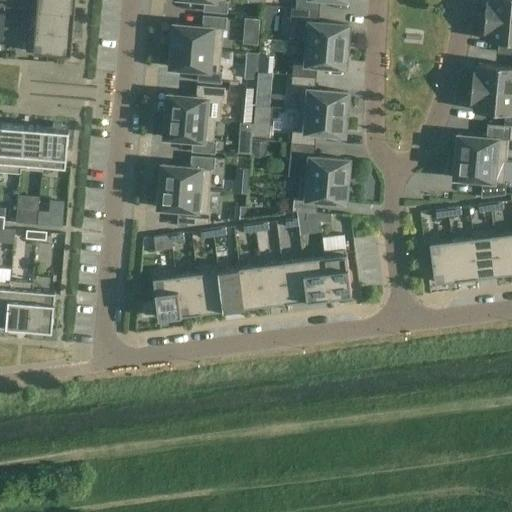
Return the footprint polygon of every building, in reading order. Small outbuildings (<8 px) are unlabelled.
[(30,0),(29,9),(74,13),(75,0),(30,0)] [(226,1),(225,0),(204,0),(203,11),(227,13),(228,1),(226,1)] [(343,0),(349,0),(348,0),(296,0),(295,8),(319,10),(320,0),(343,0)] [(486,2),(485,16),(511,18),(511,0),(490,0),(491,2),(486,2)] [(318,22),(319,10),(295,8),(291,7),(290,20),(302,21),(300,43),(302,43),(302,42),(347,46),(349,24),(318,22)] [(72,34),(74,13),(29,9),(28,30),(72,34)] [(173,24),(172,46),(221,50),(223,29),(226,29),(227,17),(203,15),(202,26),(173,24)] [(511,18),(485,16),(484,30),(488,31),(487,40),(511,42),(511,18)] [(72,34),(28,30),(26,51),(71,55),(72,34)] [(293,63),(292,75),(316,77),(317,65),(345,67),(347,46),(302,42),(302,43),(300,63),(293,63)] [(219,71),(221,50),(172,46),(170,67),(198,69),(197,81),(221,83),(222,71),(219,71)] [(511,66),(478,63),(478,72),(473,72),(471,86),(511,89),(511,66)] [(301,88),(299,109),(346,113),(348,92),(315,89),(316,77),(292,75),(291,87),(301,88)] [(166,116),(215,120),(220,120),(222,100),(224,100),(225,87),(197,85),(196,97),(167,94),(166,116)] [(511,89),(471,86),(470,100),(475,101),(474,110),(505,113),(504,125),(511,125),(511,89)] [(345,135),(346,113),(299,109),(297,131),(292,130),(291,142),(315,144),(316,132),(345,135)] [(214,141),(215,120),(166,116),(164,137),(192,140),(191,152),(215,154),(216,141),(214,141)] [(52,128),(45,127),(42,165),(43,165),(66,167),(69,129),(62,129),(62,124),(53,123),(52,128)] [(23,125),(2,124),(0,146),(0,171),(20,173),(21,168),(20,168),(23,125)] [(456,156),(505,161),(507,140),(510,140),(511,126),(487,124),(486,137),(458,135),(456,156)] [(42,165),(45,127),(23,125),(20,168),(21,168),(42,170),(43,165),(42,165)] [(314,156),(315,144),(291,142),(290,155),(302,156),(300,177),(348,181),(350,159),(314,156)] [(161,164),(160,186),(209,190),(211,169),(214,169),(215,157),(191,155),(190,167),(161,164)] [(505,161),(456,156),(454,178),(482,180),(481,197),(505,194),(506,182),(503,182),(505,161)] [(346,202),(348,181),(300,177),(299,198),(294,198),(293,210),(317,212),(318,200),(346,202)] [(208,210),(209,190),(160,186),(159,190),(155,190),(154,202),(158,202),(158,207),(186,210),(185,225),(209,222),(210,210),(208,210)] [(490,202),(491,210),(504,209),(502,201),(490,202)] [(479,212),(491,210),(490,202),(478,204),(479,212)] [(448,208),(449,216),(461,214),(460,206),(448,208)] [(436,217),(449,216),(448,208),(435,209),(436,217)] [(306,220),(318,221),(319,213),(306,212),(306,220)] [(319,213),(318,221),(331,222),(331,214),(319,213)] [(37,224),(38,215),(28,215),(27,223),(37,224)] [(48,216),(38,215),(37,224),(47,224),(48,216)] [(285,219),(286,227),(299,226),(298,217),(285,219)] [(255,223),(256,231),(269,229),(268,221),(255,223)] [(256,231),(255,223),(243,224),(244,232),(256,231)] [(213,228),(214,236),(226,235),(225,227),(213,228)] [(201,238),(214,236),(213,228),(200,230),(201,238)] [(494,234),(495,234),(495,229),(471,232),(472,237),(473,237),(478,277),(499,274),(494,234)] [(36,231),(26,230),(26,238),(36,239),(36,231)] [(46,232),(36,231),(36,239),(46,240),(46,232)] [(511,231),(495,234),(494,234),(499,274),(511,272),(511,231)] [(170,234),(171,242),(184,240),(183,232),(170,234)] [(171,242),(170,234),(158,235),(159,243),(171,242)] [(472,237),(451,239),(457,280),(478,277),(473,237),(472,237)] [(457,280),(451,239),(430,242),(435,282),(457,280)] [(351,293),(346,248),(322,251),(323,256),(324,256),(329,296),(351,293)] [(329,296),(324,256),(323,256),(303,259),(308,299),(329,296)] [(303,259),(282,261),(287,301),(308,299),(303,259)] [(265,304),(287,301),(282,261),(260,264),(265,304)] [(197,272),(202,312),(223,310),(218,269),(219,269),(218,264),(195,267),(196,272),(197,272)] [(265,304),(260,264),(239,267),(244,307),(265,304)] [(244,307),(239,267),(219,269),(218,269),(223,310),(244,307)] [(176,274),(176,270),(153,273),(158,318),(180,315),(175,275),(176,274)] [(175,275),(180,315),(202,312),(197,272),(196,272),(176,274),(175,275)] [(10,283),(7,325),(28,327),(32,289),(33,282),(10,280),(9,282),(10,283)] [(0,324),(7,325),(10,283),(9,282),(0,281),(0,324)] [(55,291),(32,289),(28,327),(52,329),(55,291)] [(101,305),(100,293),(81,294),(82,306),(101,305)]
